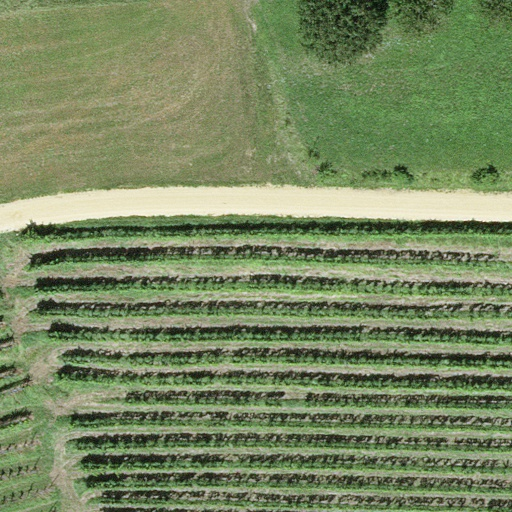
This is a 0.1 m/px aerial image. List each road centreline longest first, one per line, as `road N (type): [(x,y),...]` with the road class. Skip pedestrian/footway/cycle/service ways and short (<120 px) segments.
road 1 (track): [(0,219),(114,205),(511,211)]
road 2 (track): [(278,207),(249,0)]
